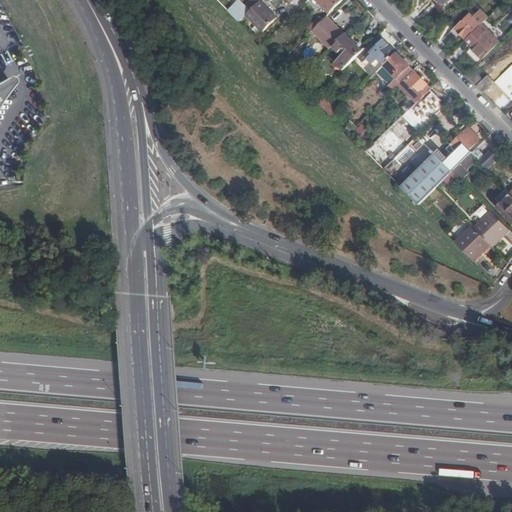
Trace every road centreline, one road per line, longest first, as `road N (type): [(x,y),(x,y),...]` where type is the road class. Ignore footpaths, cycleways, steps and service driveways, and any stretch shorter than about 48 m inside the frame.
road 1 (motorway): [(0,421),(511,464)]
road 2 (motorway): [(511,416),(0,373)]
road 3 (secondary): [(163,511),(144,242)]
road 4 (residential): [(373,0),(511,138)]
road 5 (tertiary): [(382,285),(235,224)]
road 6 (tertiary): [(209,209),(173,167),(129,87)]
road 7 (secondary): [(143,228),(129,87)]
